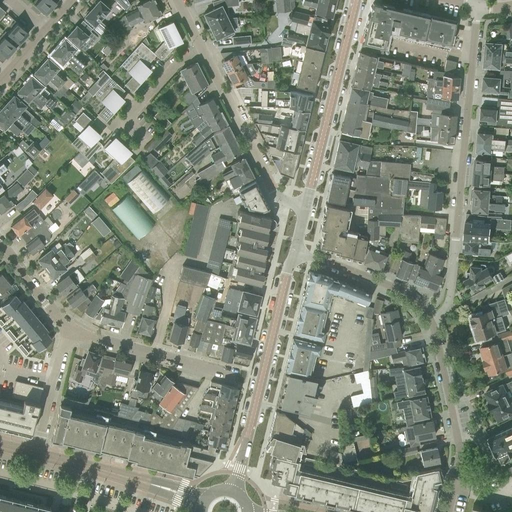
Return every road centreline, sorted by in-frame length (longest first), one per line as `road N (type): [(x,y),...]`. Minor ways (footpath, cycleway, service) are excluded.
road 1 (residential): [(476,6),(446,305)]
road 2 (residential): [(233,491),(294,255)]
road 3 (residential): [(305,207),(355,0)]
road 4 (residential): [(429,320),(459,459),(447,511)]
road 5 (residential): [(305,207),(274,192),(203,52)]
road 6 (residential): [(236,375),(67,323)]
road 7 (residential): [(294,255),(406,293),(429,320)]
road 8 (residential): [(38,455),(67,323)]
